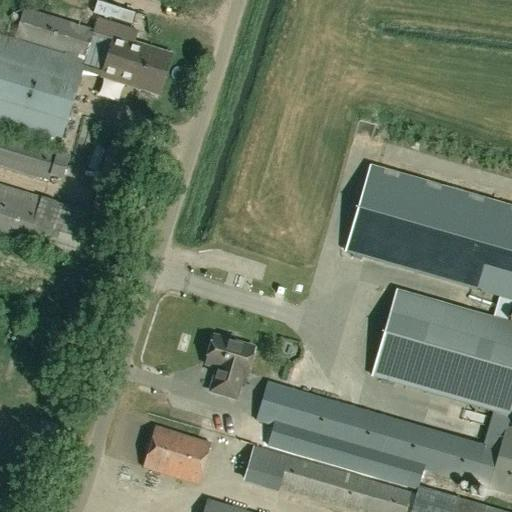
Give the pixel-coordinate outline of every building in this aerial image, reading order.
[(13,40),(0,35),(0,127),(59,146),(94,30),(23,9),(13,40)] [(107,56),(162,73),(168,54),(126,41),(126,33),(115,29),(113,37),(107,56)] [(107,56),(101,76),(156,93),(162,73),(107,56)] [(60,177),(66,158),(54,154),(55,149),(0,132),(0,164),(46,179),(48,173),(60,177)] [(119,172),(128,142),(113,137),(103,167),(119,172)] [(511,207),(370,166),(345,253),(511,301),(511,207)] [(0,236),(85,263),(99,218),(0,187),(0,236)] [(273,425),(511,493),(511,431),(505,430),(509,415),(511,415),(511,325),(396,292),(372,377),(495,412),(485,444),(271,384),(264,406),(278,410),(273,425)] [(246,376),(254,348),(214,337),(206,364),(218,368),(211,391),(236,398),(243,375),(246,376)] [(453,427),(482,435),(486,424),(464,417),(467,408),(459,406),(453,427)] [(199,486),(211,445),(156,428),(143,469),(199,486)] [(362,511),(412,511),(417,496),(374,483),(267,451),(254,447),(245,478),(362,511)] [(505,511),(459,499),(455,511),(505,511)] [(242,511),(208,501),(204,511),(242,511)]
